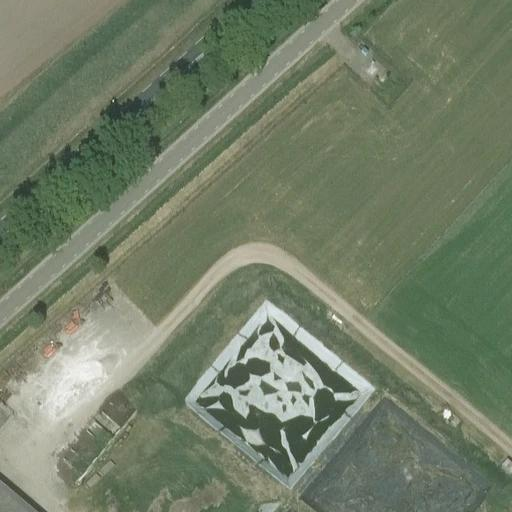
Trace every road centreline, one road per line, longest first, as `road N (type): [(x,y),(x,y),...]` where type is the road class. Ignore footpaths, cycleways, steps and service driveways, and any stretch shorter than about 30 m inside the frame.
road 1 (unclassified): [(0,315),(350,0)]
road 2 (primary): [(0,242),(266,0)]
